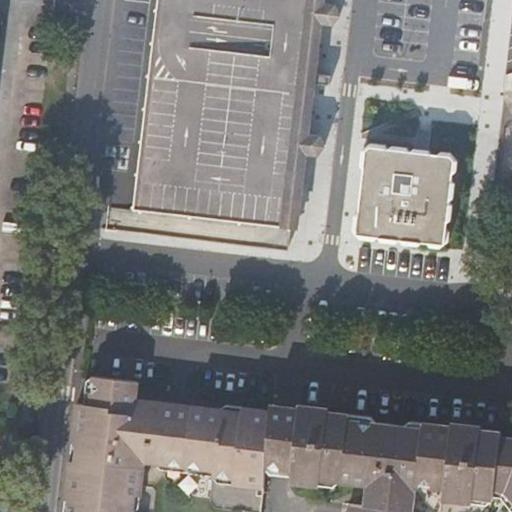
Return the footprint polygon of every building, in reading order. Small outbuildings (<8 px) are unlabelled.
[(164,0),(141,210),(291,227),(300,152),(302,133),(312,47),(317,0),(164,0)] [(336,7),(320,5),(318,22),(332,25),(338,16),(336,7)] [(306,134),(303,152),(317,155),(325,144),(318,135),(306,134)] [(352,236),(441,247),(451,160),(432,157),(377,150),(363,148),(352,236)] [(266,407),(240,403),(239,411),(133,399),(135,380),(91,375),(88,405),(77,404),(73,441),(77,441),(74,460),(71,460),(66,497),(71,498),(69,511),(130,511),(132,494),(139,495),(143,459),(213,466),(212,471),(232,473),(232,478),(260,480),(262,465),(266,407)] [(511,511),(511,438),(499,437),(499,431),(480,429),(480,425),(451,422),(450,425),(421,422),(420,426),(347,417),(348,412),(327,410),(328,407),(297,404),(297,406),(285,405),(266,402),(266,407),(262,465),(279,466),(291,468),(290,478),(316,481),(317,477),(361,482),(359,504),(345,503),(344,511),(511,511)]
